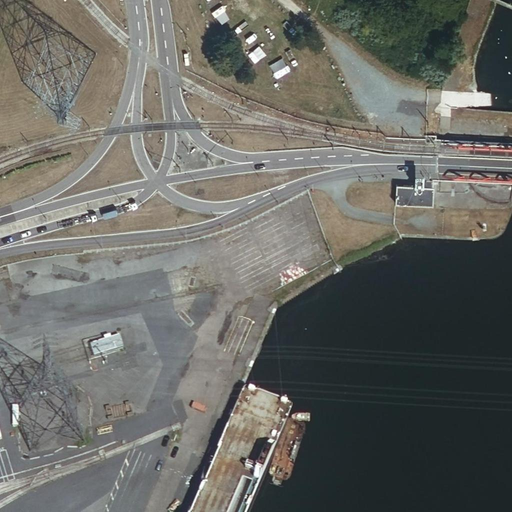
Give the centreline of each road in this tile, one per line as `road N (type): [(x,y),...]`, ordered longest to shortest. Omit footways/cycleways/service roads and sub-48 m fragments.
road 1 (track): [(281,0),(386,87),(439,97),(476,0)]
road 2 (secondary): [(0,255),(187,233),(273,196)]
road 3 (unclassified): [(136,49),(123,108),(94,158),(60,188),(0,214)]
road 4 (unclassified): [(347,160),(256,159),(212,148),(188,125),(169,73)]
road 5 (secondary): [(347,160),(156,181)]
road 6 (unclassified): [(0,244),(127,206),(156,181)]
road 7 (secondary): [(156,181),(0,225)]
road 8 (unclassified): [(136,49),(136,137),(156,181)]
road 9 (secondary): [(273,196),(396,162)]
road 10 (unclassified): [(156,181),(209,209),(273,196)]
